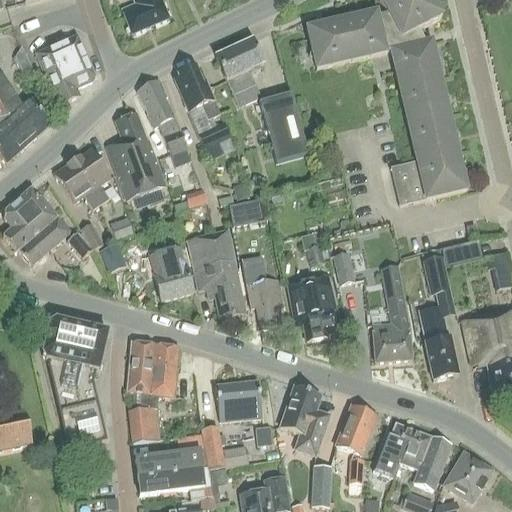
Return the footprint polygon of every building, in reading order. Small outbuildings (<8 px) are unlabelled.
[(130,0),(133,7),(120,12),(131,37),(168,21),(160,2),(162,0),(130,0)] [(398,210),(465,194),(430,45),(424,46),(417,34),(440,22),(428,0),(383,0),(378,3),(386,18),(377,20),(375,15),(305,32),(315,73),(389,55),(415,165),(389,171),(398,210)] [(34,58),(57,110),(79,100),(75,92),(90,86),(92,79),(75,40),(34,58)] [(215,60),(225,84),(232,99),(254,89),(248,74),(261,68),(251,44),(215,60)] [(20,73),(29,68),(22,55),(13,61),(20,73)] [(175,81),(174,84),(184,107),(183,107),(202,152),(228,141),(222,127),(211,132),(207,123),(219,118),(201,76),(197,78),(194,70),(194,69),(176,77),(177,80),(175,81)] [(0,108),(3,113),(0,115),(0,123),(24,150),(49,128),(38,113),(40,111),(33,102),(22,110),(0,76),(0,108)] [(153,131),(158,129),(170,160),(186,153),(173,121),(163,102),(166,100),(157,84),(136,95),(148,117),(146,118),(153,131)] [(259,106),(275,167),(307,158),(291,98),(259,106)] [(0,160),(5,166),(24,150),(0,123),(0,115),(3,113),(0,108),(0,160)] [(120,143),(115,145),(104,150),(126,203),(165,188),(149,146),(147,147),(136,117),(113,125),(120,143)] [(71,166),(99,208),(107,203),(98,189),(109,182),(89,153),(71,166)] [(91,214),(99,208),(71,166),(52,179),(72,208),(82,200),(91,214)] [(29,193),(3,217),(2,223),(10,232),(1,240),(15,256),(17,254),(31,270),(69,236),(38,200),(36,201),(29,193)] [(263,203),(228,210),(232,231),(266,224),(263,203)] [(132,236),(126,221),(109,228),(114,243),(132,236)] [(92,254),(103,248),(91,227),(80,233),(92,254)] [(465,230),(468,243),(477,241),(474,228),(465,230)] [(218,322),(243,317),(226,235),(187,243),(197,294),(206,292),(208,303),(214,302),(218,322)] [(81,262),(91,254),(76,236),(66,244),(81,262)] [(308,270),(323,266),(319,249),(303,253),(308,270)] [(98,255),(107,273),(124,268),(114,250),(98,255)] [(185,273),(180,253),(158,258),(162,274),(154,276),(160,305),(191,297),(186,274),(185,273)] [(353,285),(346,257),(331,261),(337,289),(353,285)] [(511,290),(503,257),(482,262),(485,274),(489,273),(494,294),(511,290)] [(449,295),(441,261),(421,266),(429,300),(449,295)] [(373,367),(409,364),(407,325),(398,269),(381,272),(390,327),(370,329),(373,367)] [(276,284),(264,286),(262,279),(245,283),(250,311),(254,310),(258,332),(280,328),(277,311),(281,310),(276,284)] [(339,335),(327,279),(285,288),(293,323),(300,321),(306,346),(326,341),(326,339),(339,335)] [(493,404),(511,399),(511,313),(461,325),(471,372),(485,369),(493,404)] [(106,336),(54,324),(48,327),(48,328),(41,357),(45,363),(48,364),(46,368),(67,454),(105,445),(92,387),(95,375),(97,375),(106,336)] [(431,386),(458,380),(448,340),(447,341),(443,325),(421,330),(425,346),(421,347),(431,386)] [(131,396),(133,413),(126,414),(131,446),(156,443),(153,398),(171,400),(176,351),(135,346),(130,350),(126,395),(131,396)] [(261,421),(256,385),(213,390),(217,425),(252,421),(252,422),(261,421)] [(313,460),(320,440),(328,419),(313,414),(318,401),(292,392),(278,430),(298,437),(292,452),(313,460)] [(357,464),(359,458),(360,459),(375,420),(349,410),(334,449),(353,456),(349,465),(348,487),(361,488),(362,464),(357,464)] [(0,456),(29,450),(22,418),(0,422),(0,456)] [(397,467),(409,434),(394,428),(387,445),(383,443),(371,473),(391,481),(397,467)] [(207,473),(223,471),(215,430),(200,433),(207,473)] [(255,448),(270,446),(268,430),(253,432),(255,448)] [(448,449),(409,434),(397,467),(416,474),(411,486),(431,494),(448,449)] [(202,452),(200,438),(176,441),(178,455),(202,452)] [(133,462),(136,480),(199,472),(197,454),(133,462)] [(469,506),(489,474),(462,457),(442,489),(469,506)] [(138,499),(189,492),(190,504),(211,502),(210,490),(208,491),(205,471),(199,472),(136,480),(138,499)] [(326,511),(329,472),(312,471),(309,511),(326,511)] [(286,511),(281,482),(263,485),(264,495),(239,499),(240,511),(286,511)] [(431,511),(433,508),(407,497),(401,511),(431,511)]
